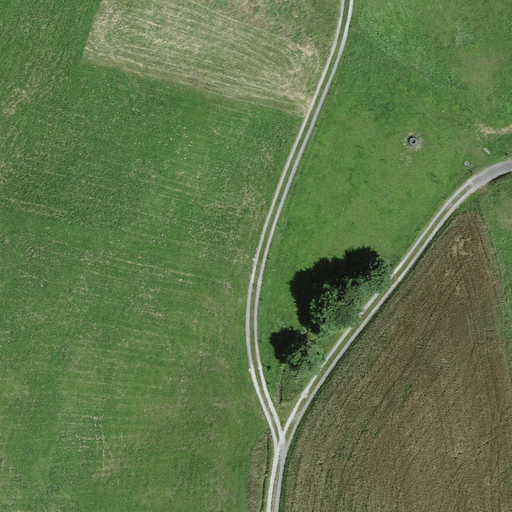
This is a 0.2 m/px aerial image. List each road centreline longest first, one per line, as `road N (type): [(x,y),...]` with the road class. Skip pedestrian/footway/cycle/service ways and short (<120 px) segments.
road 1 (track): [(345,0),(324,86),(257,255),(249,306),(252,369),(277,449),(271,511)]
road 2 (track): [(277,449),(350,331),(439,217),(472,183),(511,164)]
